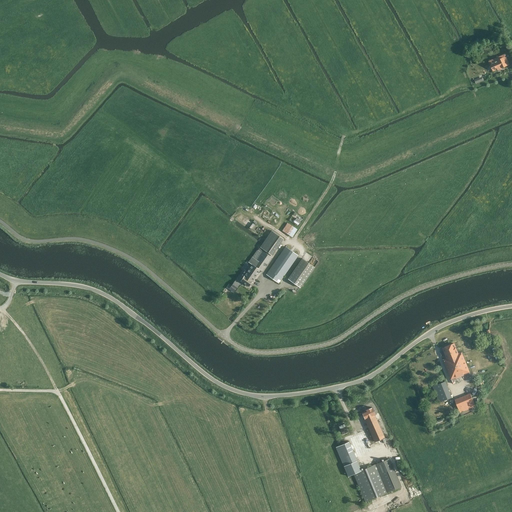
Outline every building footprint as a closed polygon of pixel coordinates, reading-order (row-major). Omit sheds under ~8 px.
[(489,61),(490,64),(493,71),(501,67),(502,68),(510,64),(506,54),(489,61)] [(468,66),(467,72),(472,82),(477,81),(472,70),(469,65),(468,66)] [(282,231),(292,238),(297,230),(287,223),(282,231)] [(283,239),(271,230),(257,251),(256,251),(252,256),(248,262),(252,264),(241,280),(248,286),(260,270),(262,271),(272,258),(271,257),(283,239)] [(298,255),(286,246),(266,274),(279,283),(298,255)] [(314,267),(302,258),(287,279),(300,288),(314,267)] [(450,379),(469,372),(462,352),(458,353),(454,343),(443,347),(447,358),(443,359),(450,379)] [(503,379),(502,377),(502,375),(501,374),(500,372),(498,371),(497,370),(495,370),(494,370),(492,370),(491,370),(489,371),(487,372),(486,374),(485,375),(485,377),(485,379),(485,380),(485,382),(486,384),(487,385),(489,386),(490,387),(491,387),(493,388),(495,388),(497,387),(498,386),(500,385),(501,384),(502,383),(502,381),(503,379)] [(444,382),(433,386),(439,402),(450,398),(444,382)] [(460,412),(476,406),(470,393),(455,399),(460,412)] [(384,437),(374,415),(375,414),(372,407),(365,410),(365,411),(362,413),(375,442),(384,437)] [(336,447),(348,476),(361,471),(349,442),(336,447)] [(388,459),(377,464),(361,471),(354,474),(365,502),(400,487),(388,459)]
